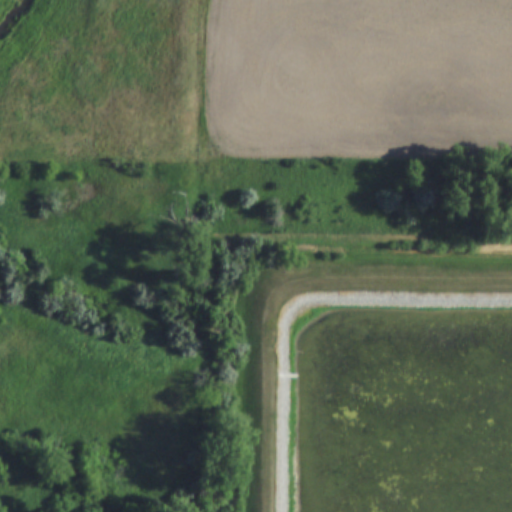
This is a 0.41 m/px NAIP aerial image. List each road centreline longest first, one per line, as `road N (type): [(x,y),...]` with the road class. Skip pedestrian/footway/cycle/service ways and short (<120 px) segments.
road 1 (track): [(511,277),(296,275),(265,290),(259,511)]
road 2 (track): [(0,411),(159,412)]
